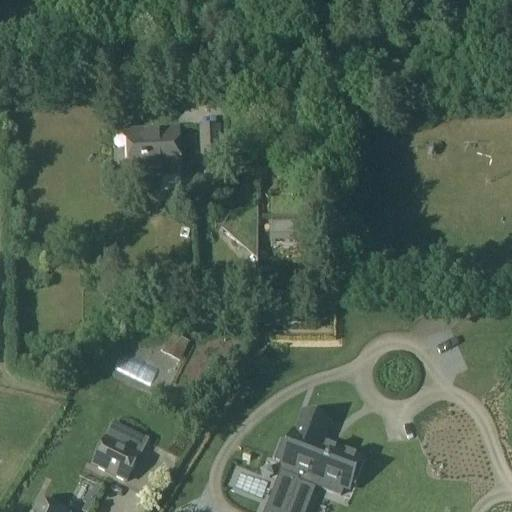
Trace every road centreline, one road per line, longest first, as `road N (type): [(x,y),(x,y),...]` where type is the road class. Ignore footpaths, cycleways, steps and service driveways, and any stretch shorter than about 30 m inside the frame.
road 1 (track): [(310,68),(0,75)]
road 2 (track): [(511,67),(310,68)]
road 3 (unknown): [(511,491),(475,413),(432,382)]
